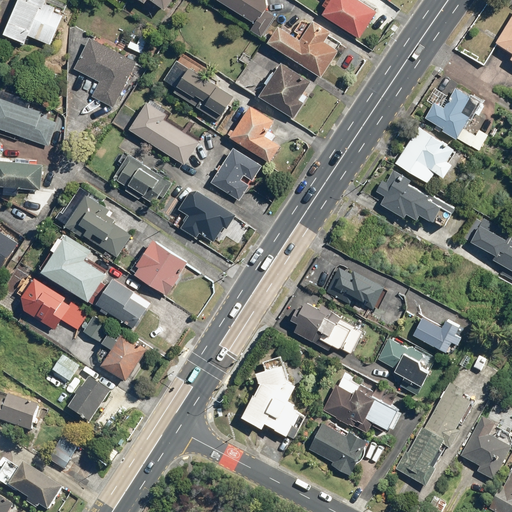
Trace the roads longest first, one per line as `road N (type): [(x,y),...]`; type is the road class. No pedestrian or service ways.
road 1 (primary): [(449,0),(167,425)]
road 2 (residential): [(167,425),(336,511)]
